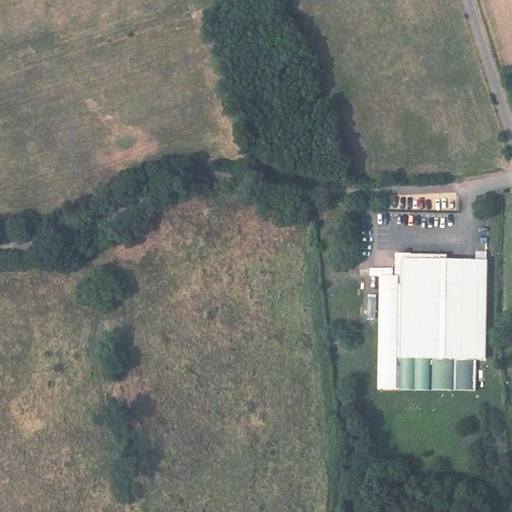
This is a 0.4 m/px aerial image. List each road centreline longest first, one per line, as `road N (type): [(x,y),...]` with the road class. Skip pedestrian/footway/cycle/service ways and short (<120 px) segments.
road 1 (track): [(0,246),(92,231),(173,180),(192,177),(310,192),(511,182)]
road 2 (unclassified): [(468,0),(511,135)]
